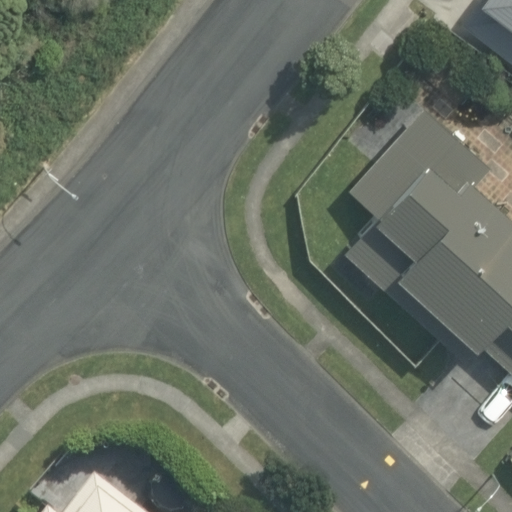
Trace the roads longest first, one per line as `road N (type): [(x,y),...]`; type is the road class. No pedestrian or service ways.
road 1 (residential): [(91,224),(268,373),(397,511)]
road 2 (residential): [(91,224),(280,0)]
road 3 (residential): [(0,318),(91,224)]
